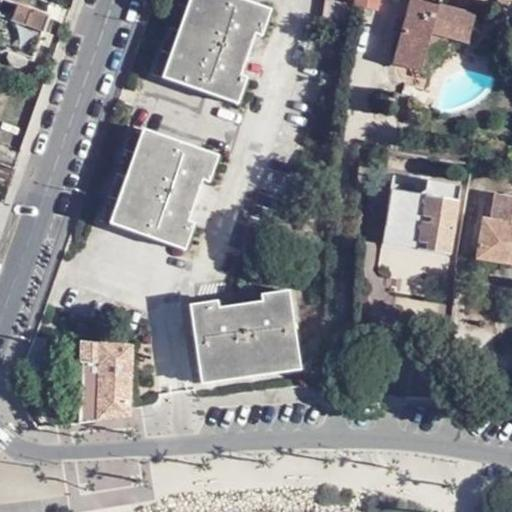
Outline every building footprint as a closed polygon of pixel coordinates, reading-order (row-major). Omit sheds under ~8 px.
[(8,3),(9,0),(2,0),(0,5),(0,50),(10,54),(8,59),(9,63),(14,68),(21,69),(26,66),(28,62),(33,63),(42,43),(50,46),(52,39),(44,36),(50,20),(29,11),(34,1),(31,0),(20,0),(17,7),(8,3)] [(170,78),(196,0),(186,0),(161,75),(170,78)] [(267,10),(240,0),(196,0),(170,78),(225,98),(237,102),(245,77),(238,74),(253,32),(259,34),(267,10)] [(341,18),(343,0),(338,0),(323,0),(321,16),(341,18)] [(376,0),(350,0),(348,18),(372,23),(376,0)] [(463,43),(471,12),(423,0),(403,0),(387,64),(415,72),(427,35),(463,43)] [(118,229),(150,133),(142,131),(110,226),(118,229)] [(217,155),(150,133),(118,229),(185,251),(195,222),(190,220),(204,179),(209,181),(217,155)] [(459,189),(392,177),(383,229),(417,234),(414,252),(447,258),(459,189)] [(482,221),(511,226),(511,200),(486,195),(482,221)] [(475,262),(511,268),(511,226),(482,221),(481,221),(475,262)] [(417,234),(383,229),(380,246),(414,252),(417,234)] [(201,375),(299,360),(289,293),(262,296),(263,302),(220,308),(219,301),(192,305),(201,375)] [(55,343),(35,342),(25,365),(18,392),(38,394),(41,375),(52,376),(55,343)] [(76,424),(129,416),(132,346),(80,344),(79,366),(99,368),(97,404),(77,403),(76,424)] [(300,370),(299,360),(201,375),(202,385),(300,370)]
